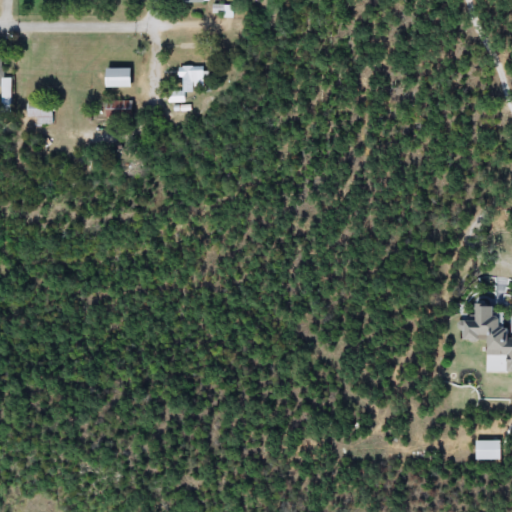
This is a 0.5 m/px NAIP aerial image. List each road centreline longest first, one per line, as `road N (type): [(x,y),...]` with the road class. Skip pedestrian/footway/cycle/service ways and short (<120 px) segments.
road 1 (residential): [(0,25),(205,24)]
road 2 (residential): [(157,0),(156,121)]
